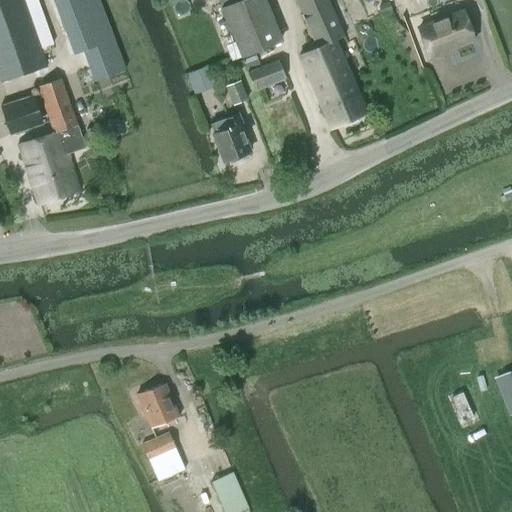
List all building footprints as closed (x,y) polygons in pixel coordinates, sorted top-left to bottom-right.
[(46,68),(21,0),(0,0),(0,83),(0,84),(46,68)] [(97,0),(53,0),(74,55),(83,51),(94,81),(124,70),(97,0)] [(239,0),(220,7),(240,58),(281,42),(264,0),(239,0)] [(322,110),(357,94),(333,41),(343,36),(326,0),(294,0),(316,47),(297,55),(322,110)] [(427,57),(472,41),(462,13),(421,27),(419,22),(414,8),(412,3),(399,8),(408,32),(417,29),(427,57)] [(414,8),(419,22),(427,19),(422,5),(414,8)] [(277,61),(247,73),(254,92),(284,80),(277,61)] [(207,68),(187,75),(195,95),(215,87),(207,68)] [(65,155),(83,149),(60,79),(37,87),(53,133),(18,145),(26,168),(25,168),(30,184),(31,184),(38,205),(77,192),(65,155)] [(247,100),(239,81),(225,86),(233,106),(247,100)] [(357,94),(322,110),(330,129),(366,113),(357,94)] [(32,96),(0,106),(9,135),(41,124),(32,96)] [(223,163),(249,154),(240,129),(242,128),(238,115),(209,125),(223,163)] [(510,414),(511,413),(511,370),(495,377),(510,414)] [(137,395),(146,417),(151,429),(177,417),(163,384),(137,395)] [(452,394),(463,419),(474,415),(463,389),(452,394)] [(169,433),(143,444),(158,479),(184,468),(169,433)] [(240,511),(246,509),(231,476),(208,487),(219,511),(240,511)]
